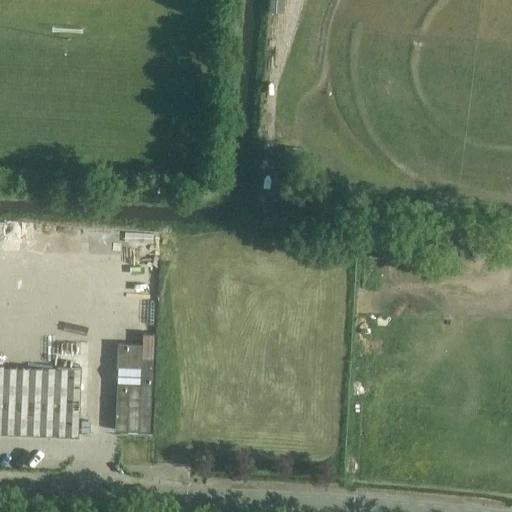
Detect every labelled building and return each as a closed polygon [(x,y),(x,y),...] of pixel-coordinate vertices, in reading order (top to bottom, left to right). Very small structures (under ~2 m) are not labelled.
[(285,0),(270,0),(270,12),(285,13),(285,0)] [(297,259),(353,263),(354,231),(299,228),(297,259)] [(0,431),(79,435),(81,368),(0,366),(0,431)] [(91,369),(83,368),(83,378),(91,379),(91,369)] [(117,381),(115,430),(150,432),(152,383),(117,381)] [(89,421),(81,421),(80,431),(88,431),(89,421)]
